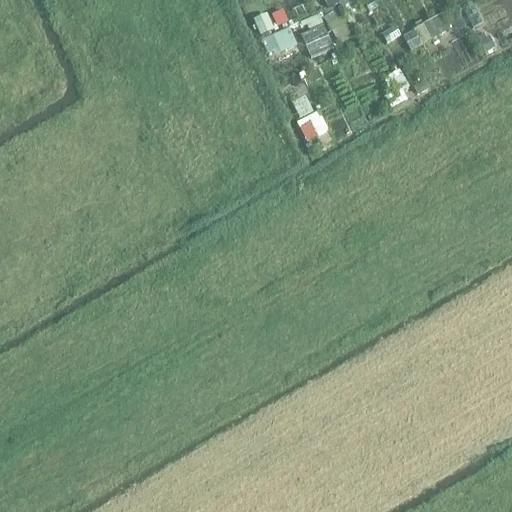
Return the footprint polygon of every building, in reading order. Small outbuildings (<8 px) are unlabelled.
[(334,0),(322,0),(328,9),(337,5),(334,0)] [(354,1),(342,8),(346,16),(358,10),(354,1)] [(339,10),(323,19),(331,34),(347,25),(339,10)] [(282,11),(271,16),(276,28),(287,23),(282,11)] [(319,16),(300,24),(302,29),(306,27),(308,31),(322,25),(323,25),(319,16)] [(442,16),(423,26),(432,41),(450,30),(442,16)] [(269,20),(256,25),(261,37),(274,31),(269,20)] [(394,27),(381,35),(387,45),(400,37),(394,27)] [(289,30),(273,37),(281,54),(296,48),(289,30)] [(413,32),(402,38),(411,53),(421,47),(413,32)] [(489,38),(480,43),(485,54),(495,49),(489,38)] [(400,73),(384,81),(392,97),(409,89),(400,73)] [(414,87),(413,88),(417,97),(427,91),(429,91),(424,81),(414,86),(414,87)] [(305,98),(292,105),(299,120),(312,113),(305,98)] [(310,123),(299,129),(306,143),(317,137),(310,123)]
